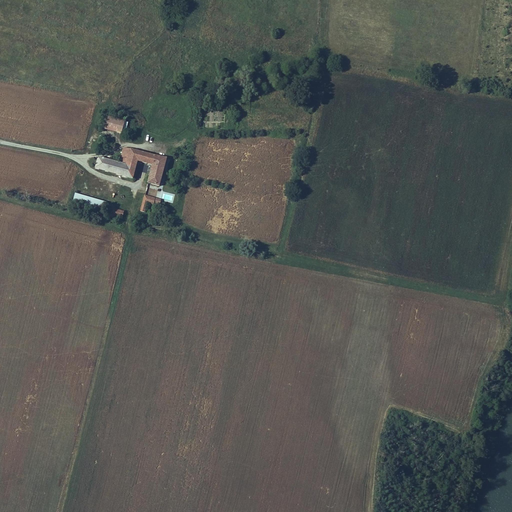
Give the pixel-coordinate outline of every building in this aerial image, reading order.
[(121,133),(124,121),(106,116),(103,128),(121,133)] [(124,148),(120,163),(119,164),(129,166),(126,177),(132,179),(137,161),(138,161),(143,162),(149,164),(153,165),(155,156),(133,150),(124,148)] [(153,165),(148,183),(159,186),(166,158),(155,156),(153,165)] [(126,177),(129,166),(119,164),(120,163),(99,157),(96,168),(126,177)] [(76,194),(73,202),(103,211),(106,202),(85,196),(76,194)] [(160,204),(161,200),(145,196),(142,205),(140,211),(144,212),(147,202),(153,204),(154,202),(160,204)] [(122,217),(124,212),(111,208),(109,216),(114,217),(114,215),(122,217)]
